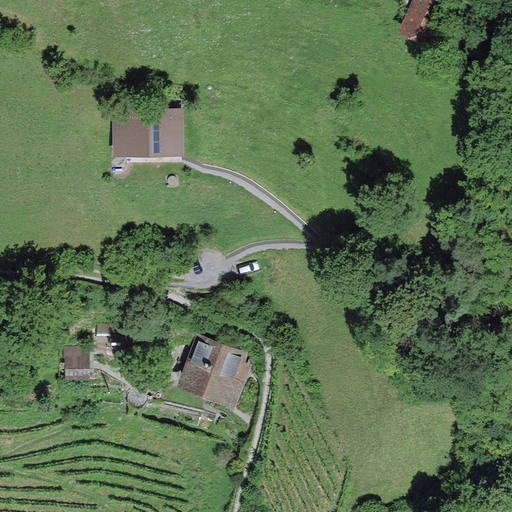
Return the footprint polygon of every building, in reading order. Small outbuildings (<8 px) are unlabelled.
[(456,0),(417,0),(405,30),(437,44),(456,0)] [(181,113),(114,114),(115,155),(181,155),(181,113)] [(129,326),(101,324),(100,339),(129,340),(129,326)] [(206,338),(187,384),(235,404),(254,358),(206,338)] [(88,347),(65,347),(66,376),(88,376),(88,347)]
